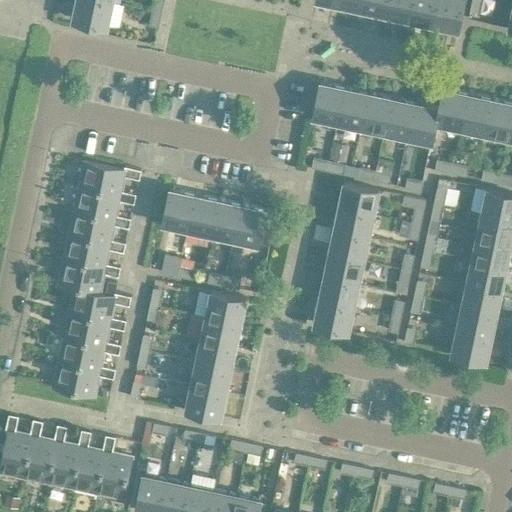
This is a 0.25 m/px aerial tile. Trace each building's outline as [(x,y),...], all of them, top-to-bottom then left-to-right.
[(107,0),(75,0),(71,18),(106,25),(112,1),(107,0)] [(161,12),(163,0),(153,0),(151,10),(161,12)] [(339,0),(339,4),(363,9),(364,0),(339,0)] [(364,0),(363,9),(385,14),(388,0),(364,0)] [(388,0),(385,14),(409,18),(412,0),(388,0)] [(432,23),(437,0),(412,0),(409,18),(432,23)] [(437,0),(432,23),(457,28),(462,0),(437,0)] [(481,0),(471,0),(469,10),(479,12),(481,0)] [(161,12),(151,10),(148,25),(158,27),(161,12)] [(336,121),(344,86),(319,81),(312,116),(336,121)] [(344,86),(336,121),(360,126),(367,91),(344,86)] [(442,87),(438,106),(434,122),(460,127),(467,92),(442,87)] [(390,96),(367,91),(360,126),(383,131),(390,96)] [(490,97),(467,92),(460,127),(482,132),(490,97)] [(414,101),(390,96),(383,131),(406,136),(414,101)] [(511,107),(511,101),(490,97),(482,132),(506,137),(511,107)] [(438,106),(414,101),(406,136),(430,141),(434,122),(438,106)] [(348,145),(333,142),(329,158),(345,161),(348,145)] [(326,170),(328,160),(312,157),(310,167),(326,170)] [(450,172),(452,162),(436,159),(434,169),(450,172)] [(328,160),(326,170),(341,173),(343,163),(328,160)] [(83,161),(78,186),(118,194),(119,190),(122,175),(138,179),(140,170),(124,166),(123,169),(83,161)] [(452,162),(450,172),(465,175),(467,165),(452,162)] [(372,180),(374,170),(359,167),(357,176),(372,180)] [(406,177),(404,187),(420,190),(422,180),(424,172),(413,169),(411,178),(406,177)] [(496,182),(498,172),(483,169),(481,178),(496,182)] [(374,170),(372,180),(388,183),(390,174),(374,170)] [(511,174),(498,172),(496,182),(511,185),(511,182),(511,174)] [(338,206),(372,213),(377,189),(343,181),(338,206)] [(78,186),(73,210),(113,219),(114,214),(117,200),(133,203),(135,194),(119,190),(118,194),(78,186)] [(433,202),(443,204),(446,188),(437,186),(433,202)] [(186,227),(193,193),(169,188),(162,222),(186,227)] [(480,212),(511,218),(511,193),(486,188),(480,212)] [(193,193),(186,227),(209,232),(216,198),(193,193)] [(411,221),(420,223),(426,199),(411,196),(409,205),(414,206),(411,221)] [(216,198),(209,232),(233,237),(240,203),(216,198)] [(443,204),(433,202),(430,217),(440,219),(443,204)] [(240,203),(233,237),(230,250),(238,252),(241,239),(268,245),(274,216),(263,214),(264,208),(240,203)] [(372,213),(338,206),(333,229),(367,236),(372,213)] [(73,210),(68,234),(108,243),(109,239),(112,224),(128,227),(130,218),(114,214),(113,219),(73,210)] [(476,235),(510,243),(511,233),(511,218),(480,212),(476,235)] [(430,217),(426,233),(436,235),(440,219),(430,217)] [(420,223),(411,221),(402,219),(398,235),(417,239),(420,223)] [(328,252),(362,260),(367,236),(333,229),(328,252)] [(436,235),(426,233),(423,248),(433,250),(436,235)] [(103,267),(104,263),(107,248),(123,251),(125,242),(109,239),(108,243),(68,234),(63,259),(103,267)] [(471,259),(505,266),(510,243),(476,235),(471,259)] [(449,240),(446,253),(458,256),(461,243),(449,240)] [(433,250),(423,248),(420,264),(430,266),(433,250)] [(323,275),(358,283),(362,260),(328,252),(323,275)] [(401,268),(410,270),(414,254),(404,252),(401,268)] [(163,254),(160,271),(175,275),(178,265),(179,257),(163,254)] [(57,283),(74,286),(98,291),(102,272),(118,275),(120,266),(104,263),(103,267),(63,259),(57,283)] [(505,266),(471,259),(466,282),(500,289),(505,266)] [(178,265),(175,275),(191,278),(193,268),(178,265)] [(410,270),(401,268),(398,283),(407,285),(410,270)] [(222,284),(224,275),(209,271),(207,281),(222,284)] [(224,275),(222,284),(238,288),(240,278),(224,275)] [(318,299),(353,306),(358,283),(323,275),(318,299)] [(413,294),(423,297),(426,281),(416,279),(413,294)] [(107,280),(104,293),(114,295),(114,292),(116,282),(107,280)] [(461,305),(495,312),(500,289),(466,282),(461,305)] [(74,286),(68,311),(109,320),(110,316),(113,301),(129,304),(130,296),(114,292),(114,295),(104,293),(98,291),(74,286)] [(149,303),(159,305),(162,289),(152,287),(149,303)] [(205,314),(239,322),(245,298),(210,290),(205,314)] [(423,297),(413,294),(410,310),(420,312),(423,297)] [(391,314),(400,316),(404,300),(394,298),(391,314)] [(353,306),(318,299),(313,323),(348,330),(353,306)] [(159,305),(149,303),(146,319),(155,321),(159,305)] [(456,328),(490,336),(495,312),(461,305),(456,328)] [(68,311),(63,335),(104,344),(105,341),(108,325),(123,328),(125,319),(110,316),(109,320),(68,311)] [(190,336),(200,338),(234,345),(239,322),(205,314),(195,312),(190,336)] [(400,316),(391,314),(388,330),(397,332),(400,316)] [(416,328),(406,326),(403,342),(413,344),(416,328)] [(490,336),(456,328),(451,352),(485,360),(490,336)] [(139,350),(149,351),(152,336),(143,334),(139,350)] [(99,368),(100,365),(103,350),(118,353),(120,344),(105,341),(104,344),(63,335),(58,359),(99,368)] [(195,362),(229,368),(234,345),(200,338),(195,362)] [(149,351),(139,350),(136,365),(145,367),(149,351)] [(99,368),(58,359),(53,385),(94,393),(98,374),(113,377),(115,368),(100,365),(99,368)] [(224,392),(229,368),(195,362),(193,371),(179,368),(177,380),(190,383),(190,385),(224,392)] [(142,383),(133,381),(129,396),(139,398),(142,383)] [(224,392),(190,385),(185,408),(219,416),(224,392)] [(14,430),(17,416),(8,414),(5,428),(8,429),(0,467),(0,469),(24,475),(33,434),(30,433),(14,430)] [(33,419),(30,433),(33,434),(24,475),(49,480),(58,439),(54,439),(39,436),(42,421),(33,419)] [(167,435),(169,425),(154,422),(152,432),(167,435)] [(57,424),(54,439),(58,439),(49,480),(73,485),(82,445),(78,444),(63,441),(66,426),(57,424)] [(198,442),(200,432),(184,428),(182,438),(198,442)] [(81,429),(78,444),(82,445),(73,485),(98,490),(106,450),(102,449),(87,446),(90,431),(81,429)] [(200,432),(198,442),(213,445),(215,435),(200,432)] [(105,434),(102,449),(106,450),(98,490),(122,495),(131,455),(112,451),(115,436),(105,434)] [(244,452),(246,442),(231,439),(229,448),(244,452)] [(246,442),(244,452),(260,455),(262,445),(246,442)] [(273,459),(275,449),(266,447),(263,460),(272,462),(273,459)] [(308,465),(310,456),(295,452),(293,462),(308,465)] [(310,456),(308,465),(324,469),(326,459),(310,456)] [(355,475),(356,466),(342,463),(340,472),(355,475)] [(372,469),(356,466),(355,475),(371,478),(372,469)] [(401,485),(404,476),(388,472),(386,482),(401,485)] [(151,511),(158,511),(166,478),(142,473),(135,508),(151,511)] [(404,476),(401,485),(417,489),(419,479),(404,476)] [(183,511),(189,483),(166,478),(158,511),(183,511)] [(448,495),(450,485),(435,482),(433,492),(448,495)] [(189,483),(183,511),(207,511),(212,488),(189,483)] [(450,485),(448,495),(463,499),(466,489),(450,485)] [(417,489),(402,486),(400,493),(415,497),(417,489)] [(212,488),(207,511),(231,511),(236,493),(212,488)] [(236,493),(231,511),(257,511),(261,498),(236,493)] [(19,498),(5,495),(3,504),(17,508),(19,498)]
